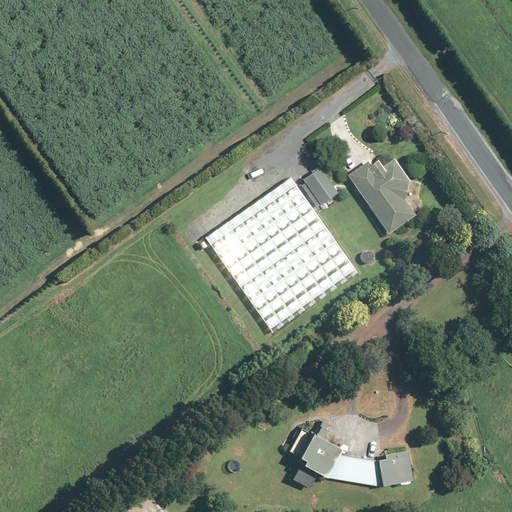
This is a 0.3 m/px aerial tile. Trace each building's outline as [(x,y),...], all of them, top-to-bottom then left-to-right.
[(366,161),(346,175),(386,233),(413,214),(403,199),(406,182),(408,181),(392,158),(380,166),(375,159),(368,163),(366,161)] [(318,167),(301,179),(319,204),(336,192),(318,167)] [(196,242),(204,254),(210,249),(267,333),(354,273),(289,178),(196,242)] [(313,435),(307,432),(296,453),(294,456),(297,457),(301,459),(298,464),(315,472),(323,477),(379,485),(411,480),(406,450),(382,454),(383,458),(375,459),(375,461),(335,455),(338,449),(321,439),(326,431),(323,430),(326,425),(320,421),(317,426),(318,426),(313,435)] [(125,507),(122,510),(123,511),(162,511),(149,493),(127,509),(125,507)]
